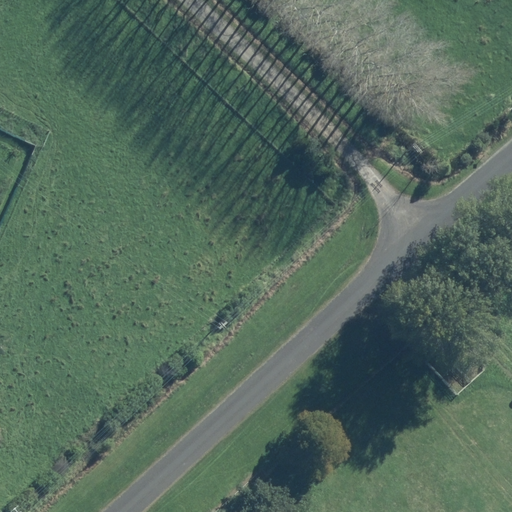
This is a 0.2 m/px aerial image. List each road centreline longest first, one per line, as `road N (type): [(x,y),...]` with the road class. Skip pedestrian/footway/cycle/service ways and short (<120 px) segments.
road 1 (unclassified): [(123,511),(426,231)]
road 2 (residential): [(188,0),(426,231)]
